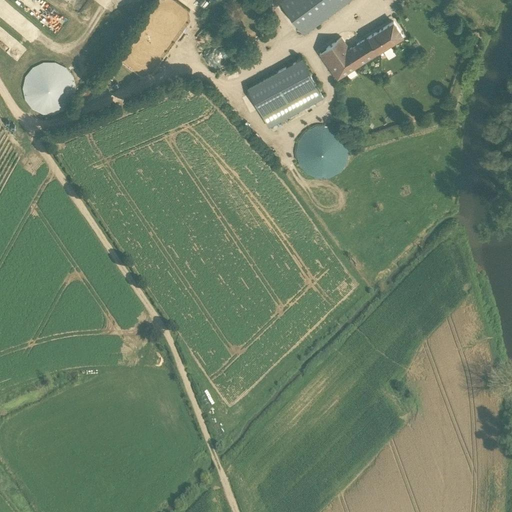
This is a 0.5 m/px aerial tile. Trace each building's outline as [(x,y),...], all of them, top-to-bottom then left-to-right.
[(283,0),(281,2),(304,34),(350,0),(283,0)] [(391,44),(403,36),(394,21),(349,49),(342,36),(320,52),(338,78),(356,66),(391,44)] [(38,57),(19,99),(57,116),(61,106),(64,107),(78,76),(38,57)] [(302,58),(248,87),(269,127),(323,97),(302,58)] [(352,164),(335,122),(294,138),(311,180),(352,164)]
